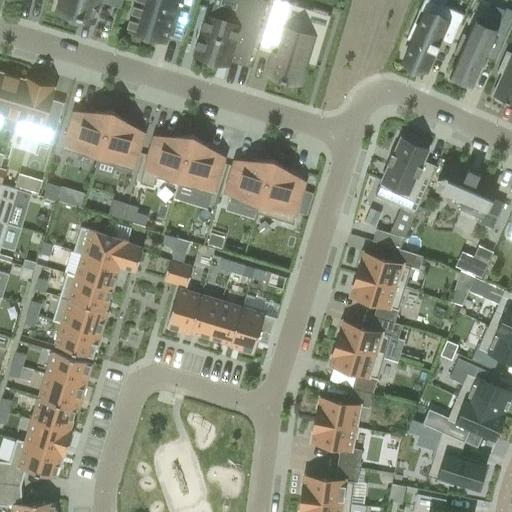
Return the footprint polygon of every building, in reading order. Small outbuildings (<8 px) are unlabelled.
[(83,17),(92,20),(93,17),(94,17),(94,16),(93,16),(96,8),(97,9),(97,7),(96,7),(97,1),(120,8),(122,0),(62,0),(59,10),(77,16),(77,17),(83,18),(83,17)] [(185,22),(192,0),(137,0),(138,0),(136,6),(133,5),(131,13),(133,14),(132,20),(129,19),(127,27),(129,28),(128,31),(165,42),(172,18),(185,22)] [(263,0),(246,0),(241,18),(213,10),(211,18),(206,16),(195,55),(218,62),(219,59),(247,67),(267,1),(263,0)] [(277,0),(272,0),(258,50),(275,55),(269,74),(280,77),(280,79),(286,81),(286,79),(297,82),(303,62),(315,66),(326,30),(305,24),(302,34),(285,28),(292,4),(277,0)] [(403,60),(426,70),(435,52),(436,52),(436,51),(435,51),(437,45),(439,46),(439,45),(438,44),(440,41),(450,46),(464,15),(443,6),(437,18),(424,12),(419,24),(414,22),(406,39),(411,41),(403,60)] [(493,62),(495,63),(511,24),(511,10),(506,7),(496,29),(495,28),(494,29),(476,21),(476,20),(475,19),(467,36),(464,35),(464,34),(463,33),(453,54),(455,54),(455,53),(459,55),(450,76),(451,77),(452,75),(470,84),(470,85),(472,85),(484,57),(494,61),(493,62)] [(511,55),(505,52),(496,73),(502,76),(494,95),(496,96),(495,99),(509,105),(510,102),(511,103),(511,55)] [(26,81),(25,80),(0,72),(0,127),(11,131),(26,81)] [(51,143),(63,103),(45,97),(48,86),(26,79),(25,80),(26,81),(11,131),(51,143)] [(97,160),(112,111),(95,111),(93,117),(73,111),(72,117),(71,117),(62,149),(97,160)] [(126,121),(112,111),(97,160),(133,171),(142,139),(144,133),(125,127),(126,121)] [(178,184),(193,135),(175,136),(173,142),(154,136),(152,142),(139,183),(153,187),(156,178),(178,184)] [(207,145),(193,135),(178,184),(213,195),(223,163),(224,157),(205,151),(207,145)] [(387,168),(373,199),(413,217),(435,169),(422,164),(427,153),(420,150),(422,147),(409,141),(407,144),(399,140),(392,157),(390,156),(385,167),(387,168)] [(259,204),(273,159),(255,160),(254,166),(234,160),(232,166),(224,193),(258,204),(259,204)] [(258,204),(256,213),(292,224),(296,212),(306,215),(313,193),(302,190),(303,188),(303,187),(305,181),(285,176),(287,170),(273,159),(259,204),(258,204)] [(477,222),(493,229),(504,203),(489,197),(495,183),(479,176),(479,174),(468,169),(467,171),(450,163),(445,175),(444,175),(442,179),(443,179),(438,191),(464,203),(461,210),(478,218),(477,222)] [(33,178),(29,191),(38,194),(42,181),(33,178)] [(47,183),(43,197),(56,201),(60,187),(47,183)] [(0,221),(7,224),(18,189),(1,184),(0,184),(0,221)] [(113,199),(108,215),(124,220),(129,204),(113,199)] [(135,213),(132,223),(144,226),(147,217),(135,213)] [(119,265),(119,266),(135,271),(142,248),(127,243),(128,241),(80,227),(73,252),(82,255),(82,254),(119,265)] [(404,238),(376,229),(372,241),(394,248),(399,249),(404,238)] [(210,234),(207,245),(221,249),(224,238),(210,234)] [(164,236),(162,245),(173,249),(176,239),(164,236)] [(176,239),(173,249),(185,252),(188,243),(176,239)] [(43,242),(39,253),(49,256),(52,244),(43,242)] [(357,274),(404,288),(411,267),(418,269),(422,256),(399,249),(394,248),(391,261),(364,252),(361,261),(360,261),(357,274)] [(82,255),(76,276),(75,277),(112,288),(119,266),(119,265),(82,254),(82,255)] [(222,255),(219,265),(231,268),(234,259),(222,255)] [(25,259),(23,266),(25,267),(34,269),(36,263),(25,259)] [(234,259),(231,268),(243,272),(246,262),(234,259)] [(169,260),(163,280),(179,284),(178,288),(166,327),(190,334),(190,332),(189,332),(200,295),(185,290),(186,286),(192,267),(169,260)] [(475,262),(470,273),(481,278),(486,267),(475,262)] [(266,268),(255,265),(252,275),(263,278),(266,268)] [(25,267),(22,279),(30,281),(34,269),(25,267)] [(66,273),(59,297),(105,311),(105,310),(112,288),(75,277),(76,276),(66,273)] [(404,288),(357,274),(353,287),(350,296),(377,304),(373,317),(394,323),(404,288)] [(38,278),(34,289),(44,292),(47,281),(38,278)] [(454,290),(450,302),(462,306),(466,294),(454,290)] [(511,293),(504,290),(488,325),(511,335),(511,293)] [(200,295),(189,332),(190,332),(210,338),(221,301),(200,295)] [(105,311),(59,297),(52,321),(61,324),(61,323),(100,334),(107,310),(105,310),(105,311)] [(31,301),(27,312),(37,315),(41,304),(31,301)] [(221,301),(210,338),(230,344),(231,344),(242,307),(221,301)] [(230,344),(229,346),(253,353),(256,341),(268,345),(276,318),(242,307),(231,344),(230,344)] [(27,312),(24,324),(34,327),(37,315),(27,312)] [(339,330),(336,343),(383,357),(390,336),(397,338),(402,325),(394,323),(373,317),(370,330),(343,321),(340,330),(339,330)] [(61,323),(61,324),(54,345),(93,357),(100,334),(61,323)] [(511,335),(488,325),(478,348),(511,363),(511,335)] [(446,341),(443,348),(454,353),(457,345),(446,341)] [(383,357),(336,343),(332,355),(332,356),(330,365),(356,373),(352,388),(372,394),(383,357)] [(443,348),(440,355),(451,360),(454,353),(443,348)] [(53,351),(46,374),(84,385),(91,363),(53,351)] [(15,352),(12,363),(21,366),(25,355),(15,352)] [(458,358),(450,378),(463,383),(457,396),(502,416),(503,416),(511,394),(511,393),(488,383),(492,373),(480,368),(458,358)] [(12,363),(8,375),(18,378),(21,366),(12,363)] [(46,374),(39,397),(76,408),(75,409),(77,409),(84,385),(46,374)] [(318,407),(315,419),(355,427),(359,406),(368,407),(372,394),(352,388),(347,403),(320,397),(318,407)] [(457,396),(447,419),(493,440),(504,416),(503,416),(502,416),(457,396)] [(39,397),(32,420),(69,431),(69,430),(75,409),(76,408),(39,397)] [(1,398),(0,402),(0,410),(8,413),(11,401),(1,398)] [(355,427),(315,419),(313,432),(311,442),(340,447),(338,463),(359,466),(361,451),(350,449),(355,427)] [(32,420),(25,442),(25,443),(62,454),(61,455),(65,456),(72,431),(69,430),(69,431),(32,420)] [(441,432),(428,473),(437,476),(436,480),(453,485),(454,482),(478,489),(485,465),(459,456),(464,442),(441,432)] [(25,443),(25,442),(16,439),(9,462),(0,461),(0,483),(21,486),(26,469),(55,478),(61,455),(62,454),(25,443)] [(303,485),(301,498),(351,504),(353,482),(357,482),(359,466),(338,463),(336,479),(304,475),(303,485)] [(406,465),(397,463),(395,473),(404,475),(406,465)] [(21,486),(0,483),(0,505),(9,506),(9,505),(14,505),(14,511),(54,511),(54,501),(21,503),(21,486)] [(391,484),(388,501),(401,504),(404,487),(391,484)] [(416,494),(412,511),(462,511),(444,508),(445,499),(416,494)] [(349,511),(351,504),(301,498),(299,511),(300,511),(299,511),(349,511)]
